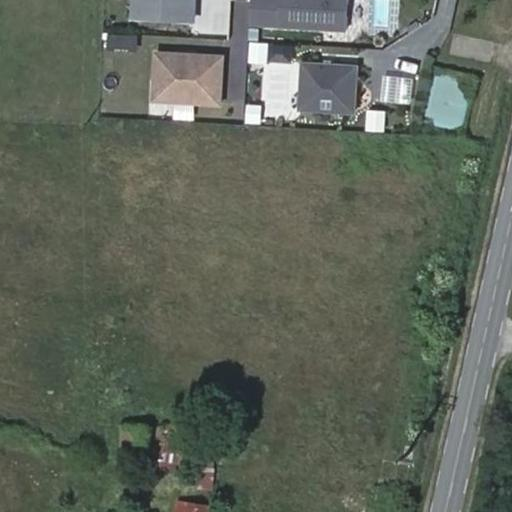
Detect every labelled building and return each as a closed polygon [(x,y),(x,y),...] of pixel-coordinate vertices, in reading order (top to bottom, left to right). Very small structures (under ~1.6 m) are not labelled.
[(127,0),(127,15),(186,18),(187,0),(127,0)] [(278,24),(279,0),(250,0),(249,22),(278,24)] [(346,27),(347,0),(279,0),(278,24),(346,27)] [(266,61),(268,41),(248,40),(247,60),(266,61)] [(220,102),(223,55),(156,51),(153,98),(220,102)] [(357,64),(302,61),(300,108),(355,110),(357,64)] [(261,124),(262,105),(245,104),(244,123),(261,124)] [(450,279),(447,289),(454,291),(459,292),(462,282),(456,281),(450,279)] [(144,464),(160,466),(165,424),(149,422),(144,464)] [(165,424),(160,466),(185,469),(189,426),(165,424)] [(119,459),(139,462),(143,427),(123,425),(119,459)] [(195,427),(189,483),(211,487),(218,427),(195,425),(195,427)] [(178,499),(176,511),(216,511),(217,504),(178,499)]
